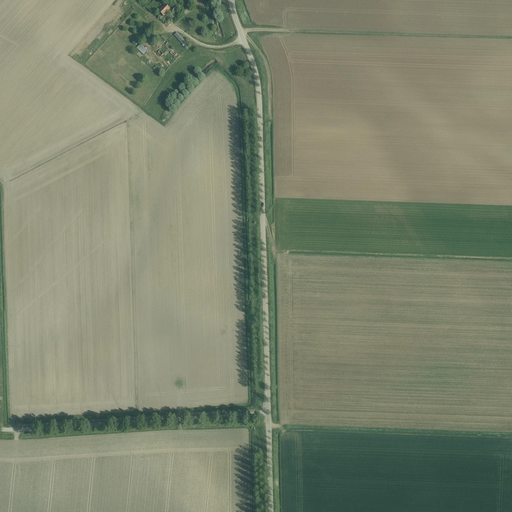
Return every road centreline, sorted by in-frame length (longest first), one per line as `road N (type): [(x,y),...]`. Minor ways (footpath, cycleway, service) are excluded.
road 1 (unclassified): [(268,414),(257,89),(232,0)]
road 2 (unclassified): [(0,429),(268,414)]
